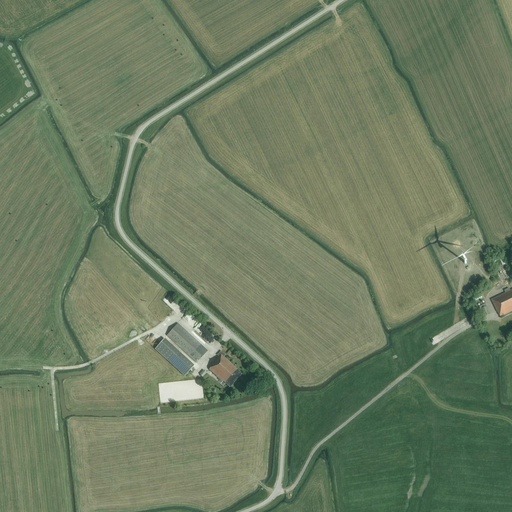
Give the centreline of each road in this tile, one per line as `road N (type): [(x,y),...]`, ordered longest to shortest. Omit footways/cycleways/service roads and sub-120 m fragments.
road 1 (unclassified): [(245,511),(279,484),(279,383),(124,238),(117,207),(133,138),(145,124),(342,0)]
road 2 (track): [(160,328),(84,365),(45,368)]
